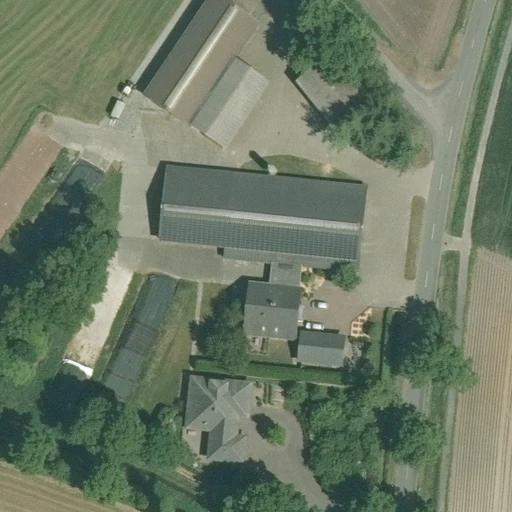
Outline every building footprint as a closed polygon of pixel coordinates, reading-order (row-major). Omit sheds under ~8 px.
[(262,24),(226,0),(209,0),(144,98),(228,154),(275,84),(238,60),(262,24)] [(306,81),(294,91),(333,140),(374,108),(335,59),(306,81)] [(359,271),(367,184),(169,167),(161,254),(270,263),(268,284),(249,282),(244,338),(296,342),(302,266),(359,271)] [(60,367),(90,380),(137,274),(107,261),(60,367)] [(347,335),(302,332),(300,365),(345,368),(347,335)] [(90,380),(60,367),(53,384),(83,397),(90,380)] [(246,462),(252,384),(188,379),(184,429),(212,431),(210,459),(246,462)]
